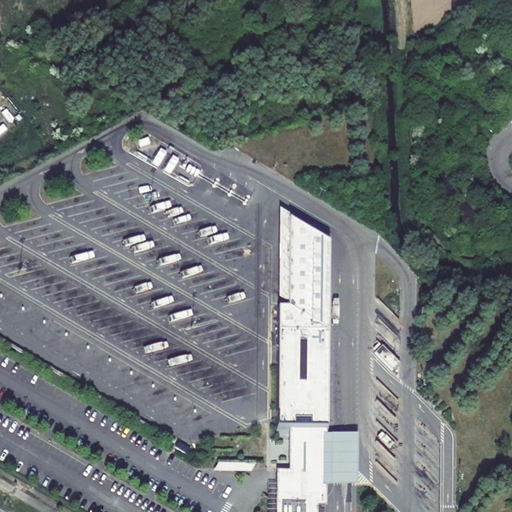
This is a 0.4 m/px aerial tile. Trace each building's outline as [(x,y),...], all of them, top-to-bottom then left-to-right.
[(291,216),(277,208),(277,298),(286,303),(286,219),(291,222),(291,216)] [(291,222),(286,219),(286,303),(286,308),(277,308),(276,439),(288,439),(289,471),(276,471),(275,511),(315,511),(316,506),(326,506),(326,485),(324,485),(324,434),(326,434),(326,242),(291,222)] [(392,371),(399,363),(381,346),(374,353),(392,371)] [(344,434),(326,434),(324,434),(324,485),(326,485),(343,485),(357,485),(357,434),(344,434)] [(255,464),(218,463),(212,473),(250,473),(255,464)]
